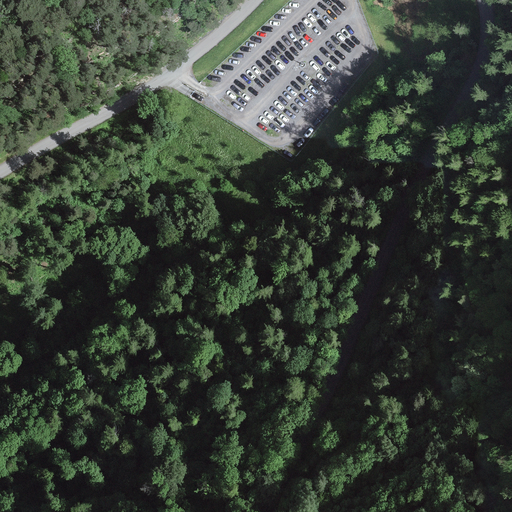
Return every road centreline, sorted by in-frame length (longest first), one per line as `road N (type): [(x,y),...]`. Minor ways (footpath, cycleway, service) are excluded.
road 1 (unclassified): [(484,0),(485,56),(415,186),(268,511)]
road 2 (unclassified): [(0,174),(173,73),(256,0)]
